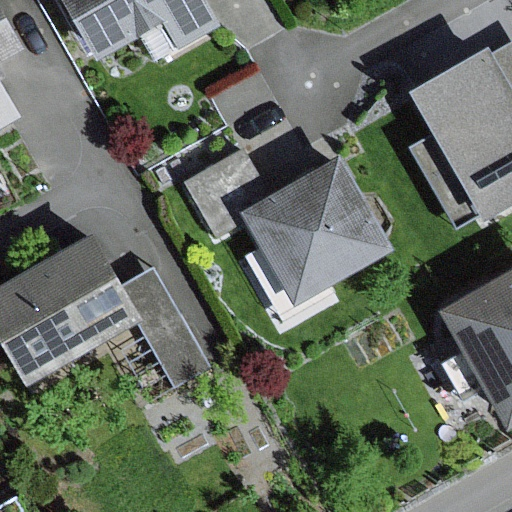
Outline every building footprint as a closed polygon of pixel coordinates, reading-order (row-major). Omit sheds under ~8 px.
[(52,0),(91,68),(157,31),(201,6),(197,0),(52,0)] [(216,31),(201,6),(157,31),(172,56),(216,31)] [(0,133),(16,125),(0,97),(0,67),(22,54),(0,15),(0,133)] [(511,44),(484,61),(481,56),(400,101),(423,142),(470,226),(475,235),(511,214),(511,44)] [(470,226),(423,142),(403,153),(451,237),(470,226)] [(213,245),(240,230),(253,253),(288,315),(333,290),(387,259),(334,167),(270,203),(241,152),(180,186),(213,245)] [(86,243),(0,291),(0,365),(18,398),(136,332),(113,291),(86,243)] [(288,315),(253,253),(238,262),(280,336),(340,302),(333,290),(288,315)] [(141,341),(178,320),(150,271),(113,291),(136,332),(141,341)] [(511,276),(432,321),(454,360),(476,399),(499,440),(511,433),(511,276)] [(178,320),(141,341),(170,394),(207,373),(178,320)] [(170,394),(141,341),(118,354),(147,406),(170,394)] [(476,399),(454,360),(436,369),(457,408),(476,399)] [(17,511),(12,503),(0,509),(0,511),(17,511)]
